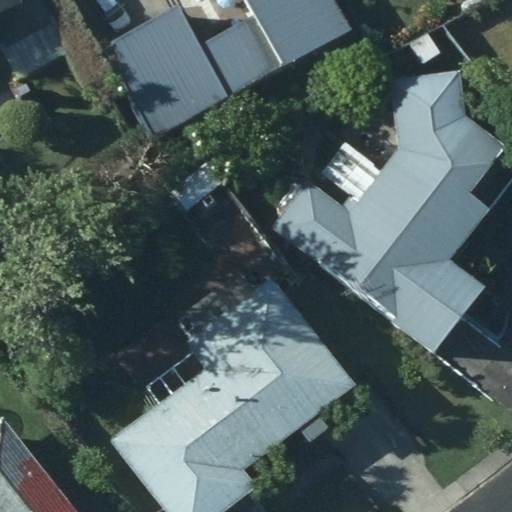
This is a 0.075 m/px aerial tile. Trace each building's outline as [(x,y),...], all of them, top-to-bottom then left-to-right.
[(58,29),(41,0),(0,0),(0,53),(2,58),(58,29)] [(105,52),(154,147),(353,35),(333,0),(243,0),(255,21),(203,50),(181,11),(105,52)] [(441,57),(426,37),(409,49),(423,69),(441,57)] [(311,185),(272,232),(397,324),(394,329),(438,362),(489,293),(452,266),(511,183),(511,166),(497,156),(504,147),(468,120),(463,77),(392,83),(399,151),(385,175),(346,149),(323,179),(361,207),(352,218),(311,185)] [(186,217),(225,186),(209,165),(170,196),(186,217)] [(361,393),(274,281),(187,347),(208,374),(113,446),(163,511),(236,511),(259,495),(247,480),(361,393)] [(72,511),(54,488),(22,511),(72,511)]
